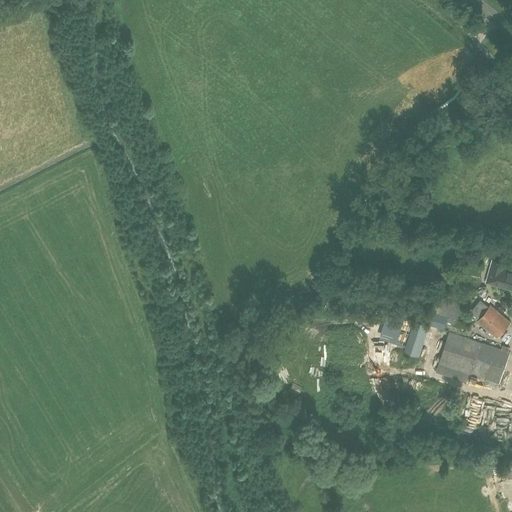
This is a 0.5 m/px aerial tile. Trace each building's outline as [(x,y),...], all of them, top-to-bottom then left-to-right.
[(499,282),(499,285),(506,287),(507,284),(511,285),(511,270),(504,269),(505,263),(493,260),(488,278),(499,282)] [(441,266),(440,276),(452,277),(453,267),(441,266)] [(468,334),(467,337),(481,342),(485,329),(474,325),(473,327),(456,321),(457,319),(459,312),(436,305),(434,312),(447,316),(444,327),(468,334)] [(497,337),(510,321),(490,305),(477,320),(497,337)] [(447,316),(434,312),(430,324),(444,328),(444,327),(447,316)] [(417,354),(428,323),(414,319),(404,349),(417,354)] [(481,342),(467,337),(449,331),(441,356),(439,362),(437,366),(458,373),(460,369),(466,371),(465,375),(498,387),(501,377),(510,352),(481,342)] [(492,400),(491,412),(506,413),(507,402),(492,400)]
